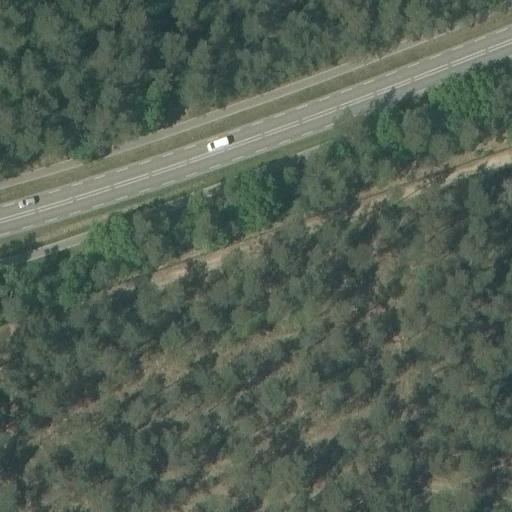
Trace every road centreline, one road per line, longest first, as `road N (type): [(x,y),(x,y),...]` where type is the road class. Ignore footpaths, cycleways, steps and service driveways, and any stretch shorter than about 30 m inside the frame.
road 1 (primary): [(0,222),(511,39)]
road 2 (track): [(511,155),(0,335)]
road 3 (track): [(186,511),(324,472),(394,476),(511,501)]
